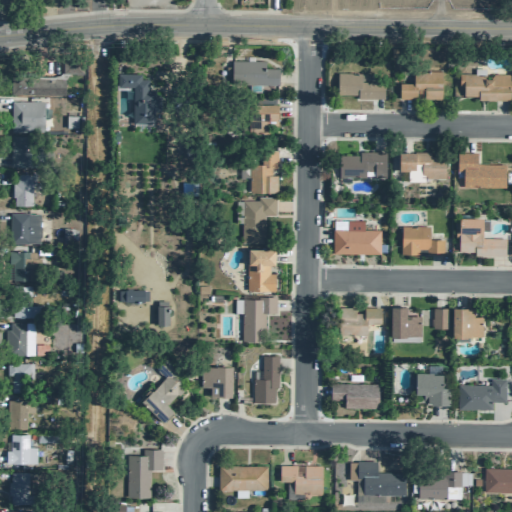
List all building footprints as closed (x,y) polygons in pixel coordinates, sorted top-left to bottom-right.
[(61,55),(61,72),(81,72),(81,55),(61,55)] [(263,61),(263,67),(276,68),(276,84),(230,84),(230,60),(263,61)] [(440,70),(439,99),(396,98),(397,82),(411,82),(411,70),(440,70)] [(115,73),(138,72),(138,79),(145,78),(145,89),(152,89),(152,94),(158,94),(158,111),(151,111),(151,122),(131,122),(130,86),(115,86),(115,73)] [(358,72),(334,72),(334,94),(355,94),(355,98),(382,98),(382,81),(358,81),(358,72)] [(508,73),(508,100),(476,100),(476,95),(461,95),(461,85),(457,85),(457,73),(508,73)] [(63,76),(63,93),(9,93),(9,77),(63,76)] [(43,101),(43,127),(10,127),(10,101),(43,101)] [(275,103),(245,103),(246,133),(266,133),(265,125),(275,125),(275,103)] [(76,115),(64,115),(64,126),(75,127),(76,115)] [(9,135),(8,166),(41,167),(42,148),(26,147),(27,136),(9,135)] [(268,166),(268,175),(275,175),(275,193),(246,192),(246,163),(258,163),(259,150),(274,150),(274,166),(268,166)] [(384,151),(384,177),(372,177),(372,170),(363,170),(363,176),(349,176),(349,182),(339,182),(339,176),(336,176),(336,155),(357,155),(357,150),(384,151)] [(395,151),(395,171),(406,171),(406,181),(421,181),(421,176),(442,177),(442,156),(428,156),(428,151),(395,151)] [(475,152),(474,164),(503,164),(503,187),(460,187),(461,174),(453,174),(453,151),(475,152)] [(11,173),(11,205),(30,205),(30,184),(34,184),(34,174),(11,173)] [(262,214),(262,243),(239,243),(240,200),(256,200),(256,196),(274,196),(274,214),(262,214)] [(38,213),(38,241),(8,241),(8,213),(38,213)] [(503,238),(480,237),(480,217),(456,217),(456,251),(472,251),(472,255),(503,255),(503,238)] [(331,219),(331,253),(378,253),(378,229),(362,229),(362,219),(331,219)] [(428,238),(442,238),(442,254),(424,254),(424,248),(416,248),(416,253),(398,252),(399,225),(428,225),(428,238)] [(272,248),(245,248),(244,290),(271,290),(271,273),(278,273),(279,263),(272,263),(272,248)] [(29,250),(13,250),(13,278),(35,279),(35,254),(29,254),(29,250)] [(29,285),(29,305),(37,305),(37,316),(11,316),(11,285),(29,285)] [(146,289),(146,301),(116,301),(116,289),(146,289)] [(256,298),(240,298),(239,340),(262,340),(262,312),(274,313),(274,296),(256,296),(256,298)] [(166,300),(167,324),(154,324),(153,301),(166,300)] [(377,306),(377,321),(363,321),(363,334),(331,334),(331,307),(353,307),(353,312),(361,312),(361,306),(377,306)] [(403,306),(403,315),(419,315),(419,335),(388,336),(388,306),(403,306)] [(431,307),(431,328),(446,328),(446,307),(431,307)] [(471,307),(471,317),(480,317),(480,336),(450,336),(450,307),(471,307)] [(33,322),(33,342),(47,342),(47,353),(3,353),(3,329),(8,329),(8,322),(33,322)] [(260,355),(259,378),(251,378),(250,401),(271,401),(272,386),(276,387),(276,355),(260,355)] [(163,357),(153,368),(162,377),(139,400),(160,421),(170,411),(163,404),(174,393),(177,395),(185,386),(177,378),(182,374),(163,357)] [(6,363),(6,374),(9,374),(9,392),(27,392),(26,379),(31,379),(31,363),(6,363)] [(230,366),(230,396),(208,395),(208,386),(199,386),(199,365),(230,366)] [(413,372),(412,394),(421,394),(421,402),(428,402),(428,404),(447,404),(447,387),(440,387),(440,374),(430,373),(430,372),(413,372)] [(504,378),(503,401),(489,401),(489,408),(454,408),(455,384),(488,384),(488,378),(504,378)] [(328,383),(376,384),(376,407),(343,407),(343,399),(328,399),(328,383)] [(32,400),(7,400),(7,428),(24,428),(24,412),(32,412),(32,400)] [(60,434),(38,433),(37,443),(59,444),(60,434)] [(26,435),(26,446),(35,446),(34,463),(4,462),(4,450),(9,450),(9,435),(26,435)] [(143,454),(143,449),(159,449),(159,469),(149,469),(148,498),(124,497),(125,454),(143,454)] [(374,461),(374,471),(402,471),(402,495),(360,495),(360,478),(347,478),(347,461),(374,461)] [(216,463),(266,464),(265,490),(216,490),(216,463)] [(277,464),(319,465),(319,493),(291,493),(291,481),(277,481),(277,464)] [(511,467),(482,467),(481,491),(511,491),(511,467)] [(415,497),(458,498),(458,485),(464,485),(464,470),(416,470),(415,497)] [(33,494),(33,504),(8,504),(8,472),(26,472),(26,494),(33,494)] [(59,504),(73,504),(73,487),(59,487),(59,504)]
